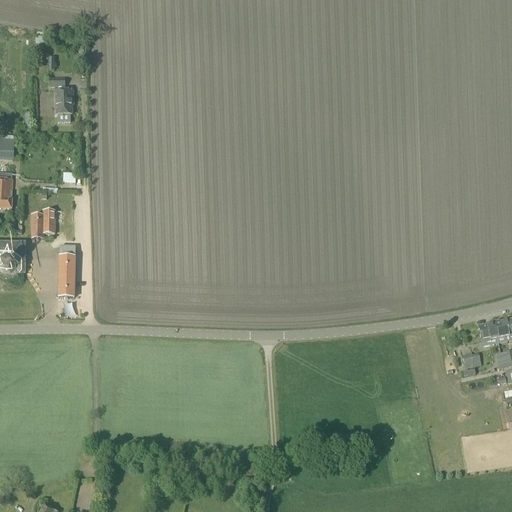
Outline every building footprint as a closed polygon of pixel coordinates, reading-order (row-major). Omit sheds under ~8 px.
[(48,46),(47,37),(37,38),(38,47),(48,46)] [(64,93),(64,81),(50,81),(50,89),(58,89),(58,93),(55,93),(55,117),(71,116),(71,103),(73,102),(72,93),(64,93)] [(0,162),(12,163),(13,142),(0,141),(0,162)] [(0,211),(11,212),(12,182),(0,181),(0,211)] [(54,236),(54,213),(42,213),(42,217),(31,217),(30,241),(43,241),(43,236),(54,236)] [(23,276),(25,245),(0,243),(0,274),(2,275),(3,275),(4,276),(5,276),(7,276),(8,275),(9,275),(23,276)] [(74,300),(75,248),(59,248),(58,300),(74,300)] [(496,342),(497,346),(506,344),(505,340),(506,340),(511,338),(511,321),(493,325),(496,342)] [(481,345),(496,342),(493,325),(477,328),(481,345)] [(498,373),(511,369),(511,352),(495,356),(498,373)] [(471,357),(471,355),(461,357),(464,371),(481,368),(478,355),(471,357)]
